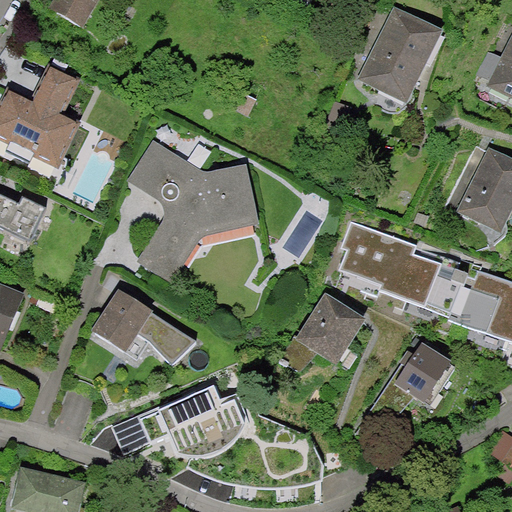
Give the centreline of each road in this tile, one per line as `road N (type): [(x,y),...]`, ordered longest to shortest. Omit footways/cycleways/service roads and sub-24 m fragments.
road 1 (residential): [(0,428),(98,457),(229,511)]
road 2 (residential): [(322,511),(448,461),(511,410)]
